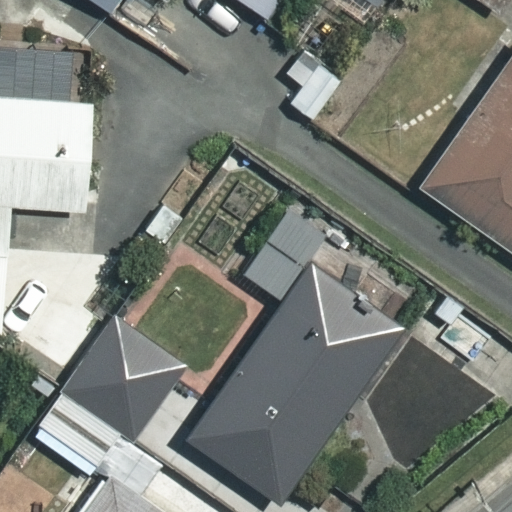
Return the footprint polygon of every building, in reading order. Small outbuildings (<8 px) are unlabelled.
[(264,0),(239,0),(257,11),(264,0)] [(511,36),(409,181),(511,253),(511,36)] [(77,96),(0,91),(0,198),(71,203),(77,96)] [(392,318),(301,253),(174,431),(265,496),(392,318)] [(174,366),(109,312),(19,421),(84,475),(174,366)] [(165,511),(104,466),(68,511),(165,511)]
